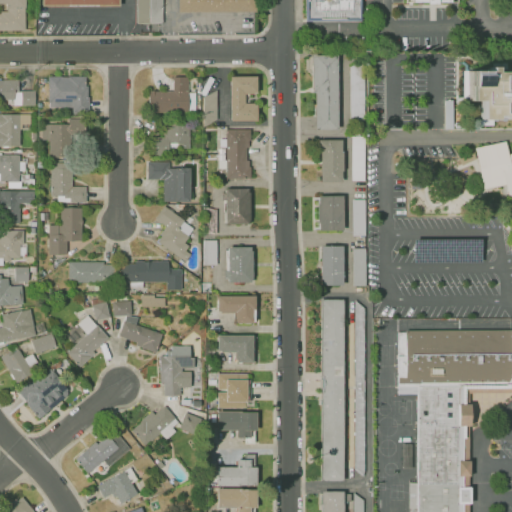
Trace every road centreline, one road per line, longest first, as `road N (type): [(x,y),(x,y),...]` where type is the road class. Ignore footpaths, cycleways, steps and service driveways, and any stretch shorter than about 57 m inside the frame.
road 1 (residential): [(290,511),(284,53)]
road 2 (residential): [(284,53),(0,52)]
road 3 (residential): [(117,222),(118,52)]
